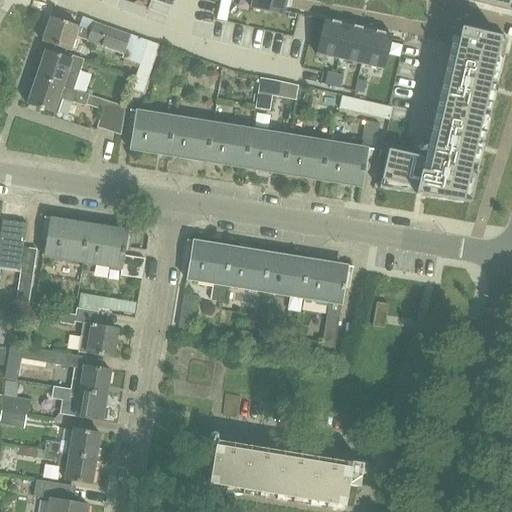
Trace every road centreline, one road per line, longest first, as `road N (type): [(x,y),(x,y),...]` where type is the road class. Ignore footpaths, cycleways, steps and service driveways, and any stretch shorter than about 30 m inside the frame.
road 1 (residential): [(511,255),(177,201)]
road 2 (residential): [(124,511),(177,201)]
road 3 (unclassified): [(441,511),(511,255)]
road 4 (residential): [(177,201),(0,172)]
road 5 (residential): [(444,10),(438,35),(298,0)]
